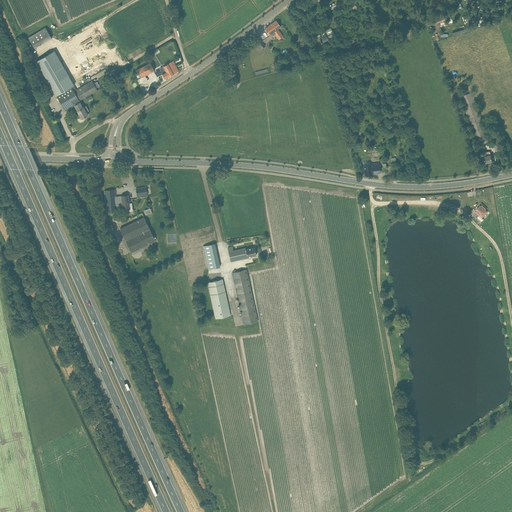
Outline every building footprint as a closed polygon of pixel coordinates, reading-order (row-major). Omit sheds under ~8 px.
[(269,35),(273,32),(279,40),(283,37),(278,29),(281,27),(276,20),(265,29),(269,35)] [(45,27),(28,37),(35,48),(52,38),(45,27)] [(91,36),(100,29),(99,27),(90,34),(91,36)] [(454,36),(471,30),(471,27),(453,33),(454,36)] [(255,44),(260,50),(265,46),(260,39),(255,44)] [(54,51),(36,61),(56,95),(74,85),(54,51)] [(160,67),(160,69),(162,74),(164,78),(168,76),(169,76),(179,71),(173,61),(163,66),(160,67)] [(136,69),(140,77),(154,70),(150,62),(136,69)] [(74,85),(56,95),(65,111),(74,106),(77,111),(81,118),(88,115),(86,112),(88,111),(87,110),(88,109),(86,106),(84,107),(83,107),(80,102),(79,101),(97,90),(92,81),(77,90),(74,85)] [(461,96),(478,146),(489,142),(472,93),(461,96)] [(483,152),(484,156),(485,163),(492,162),(490,151),(483,152)] [(370,164),(370,165),(363,166),(365,175),(373,174),(373,173),(380,172),(379,162),(370,164)] [(136,188),(137,196),(147,195),(146,187),(136,188)] [(115,189),(104,190),(107,213),(117,212),(116,205),(122,204),(123,210),(126,209),(126,212),(132,211),(131,203),(129,203),(128,195),(116,196),(115,189)] [(477,210),(476,212),(482,217),(487,212),(480,205),(476,209),(477,210)] [(155,249),(151,242),(156,240),(144,216),(120,228),(134,258),(140,258),(142,255),(155,249)] [(203,246),(208,269),(220,267),(215,243),(203,246)] [(228,248),(231,261),(248,258),(248,257),(256,255),(255,247),(246,249),(246,248),(233,251),(232,247),(228,248)] [(246,269),(232,272),(244,324),(258,321),(246,269)] [(223,279),(207,282),(215,319),(231,315),(223,279)]
